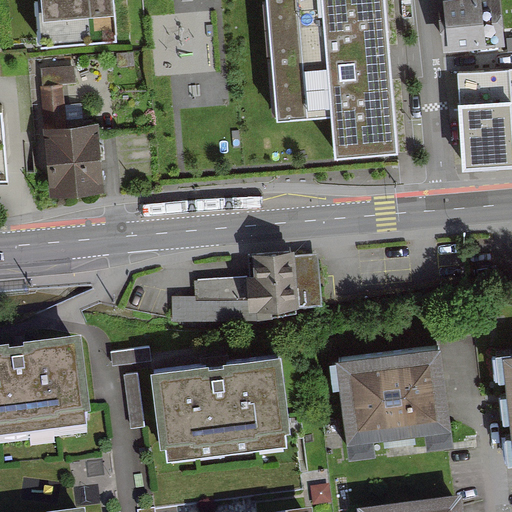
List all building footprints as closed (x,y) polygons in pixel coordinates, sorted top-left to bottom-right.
[(124,0),(45,0),(49,40),(128,34),(124,0)] [(267,0),(277,109),(331,105),(335,144),(398,138),(391,64),(385,0),(267,0)] [(496,0),(478,0),(445,3),(448,48),(500,44),(496,0)] [(70,109),(69,67),(43,68),(44,110),(70,109)] [(511,113),(510,72),(459,75),(465,169),(511,166),(511,113)] [(96,130),(47,135),(53,193),(101,189),(96,130)] [(306,308),(301,251),(261,254),(262,277),(257,277),(260,307),(265,306),(265,311),(306,308)] [(435,341),(341,354),(351,432),(446,419),(435,341)] [(77,353),(0,361),(0,443),(86,434),(77,353)] [(274,354),(159,369),(170,452),(285,436),(274,354)] [(457,511),(456,501),(364,511),(457,511)]
